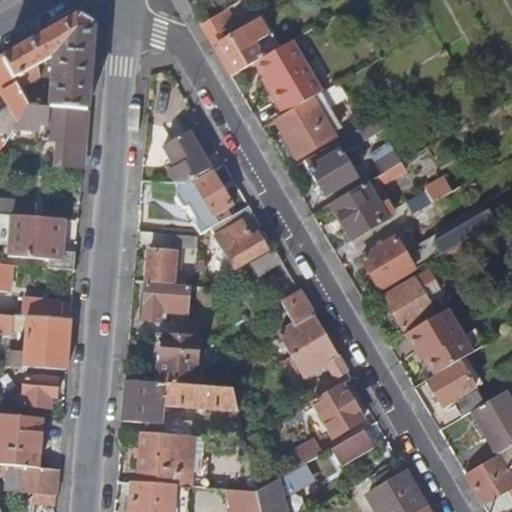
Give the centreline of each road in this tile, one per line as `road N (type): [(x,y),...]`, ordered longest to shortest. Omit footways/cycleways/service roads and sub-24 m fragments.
road 1 (residential): [(454,511),(189,49),(127,19)]
road 2 (residential): [(86,511),(127,19)]
